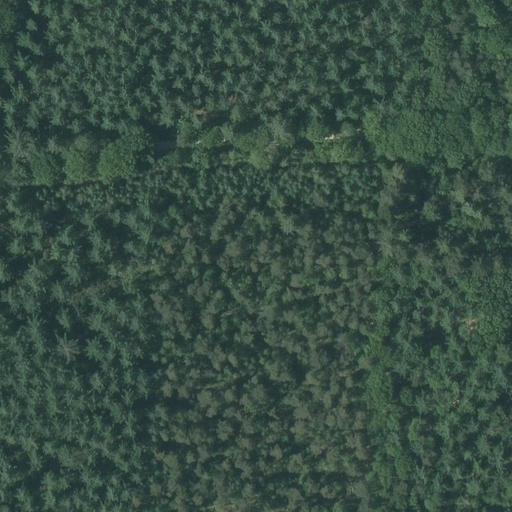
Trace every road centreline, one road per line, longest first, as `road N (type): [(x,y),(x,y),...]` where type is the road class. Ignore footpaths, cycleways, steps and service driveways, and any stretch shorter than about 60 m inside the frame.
road 1 (track): [(367,511),(373,132)]
road 2 (track): [(0,154),(373,132)]
road 3 (track): [(373,132),(511,129)]
